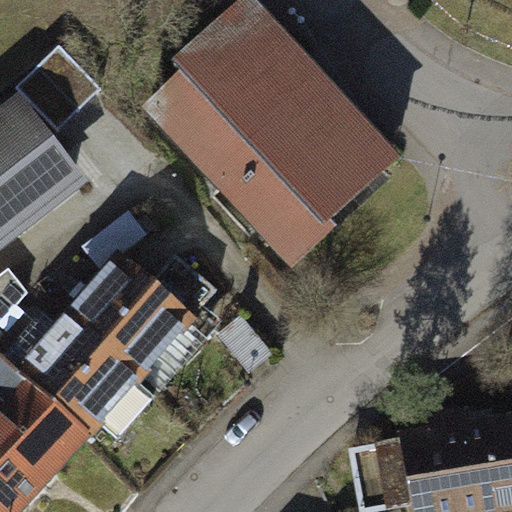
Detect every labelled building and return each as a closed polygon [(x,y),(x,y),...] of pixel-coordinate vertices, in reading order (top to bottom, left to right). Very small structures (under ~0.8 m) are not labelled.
[(399,161),(251,2),(179,68),(188,79),(154,110),(297,265),(329,235),(324,230),(399,161)] [(19,115),(0,129),(0,241),(77,182),(19,115)] [(123,263),(76,316),(148,380),(172,351),(186,362),(212,337),(195,319),(222,293),(180,258),(153,284),(123,263)] [(0,288),(0,321),(35,304),(22,277),(0,288)] [(0,357),(8,365),(93,441),(148,380),(76,316),(65,329),(50,316),(42,325),(27,312),(0,342),(0,357)] [(0,511),(20,511),(93,441),(8,365),(0,373),(0,392),(11,403),(0,414),(0,511)] [(440,437),(404,443),(414,506),(415,511),(511,511),(511,423),(473,431),(470,416),(437,422),(440,437)] [(404,443),(355,452),(364,511),(376,511),(414,506),(404,443)]
